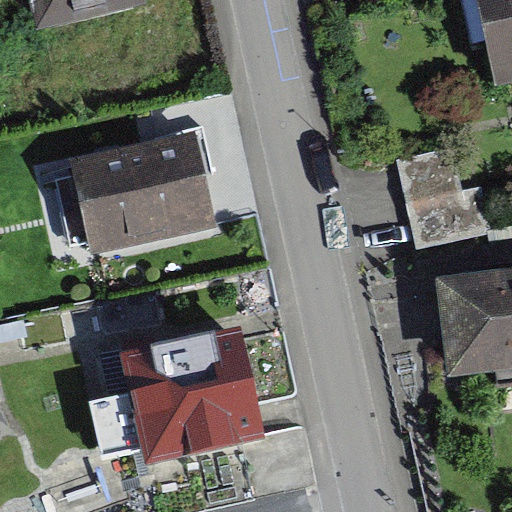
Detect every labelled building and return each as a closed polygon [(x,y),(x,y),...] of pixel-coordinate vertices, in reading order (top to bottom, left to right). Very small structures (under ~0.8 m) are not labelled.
[(181,0),(24,0),(36,52),(186,20),(181,0)] [(511,0),(477,0),(499,97),(511,94),(511,0)] [(222,127),(72,162),(99,273),(248,238),(222,127)] [(453,155),(401,165),(418,251),(492,237),(483,189),(461,193),(453,155)] [(511,284),(441,292),(452,391),(511,384),(511,284)] [(127,362),(136,401),(91,411),(103,462),(144,453),(148,471),(267,445),(243,337),(127,362)]
